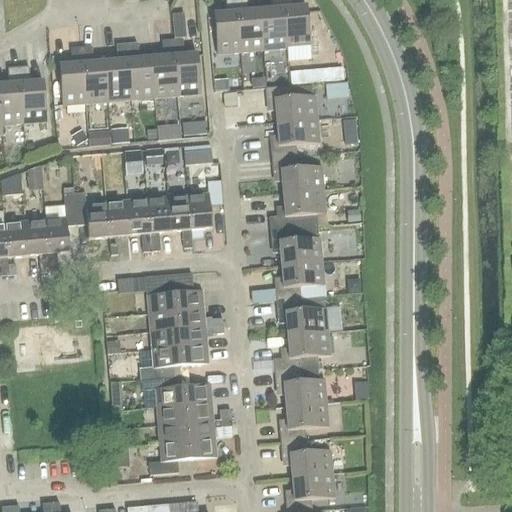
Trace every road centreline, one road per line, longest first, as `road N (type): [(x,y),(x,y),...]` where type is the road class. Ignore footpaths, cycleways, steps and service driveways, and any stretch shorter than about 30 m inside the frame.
road 1 (tertiary): [(415,511),(411,134),(389,49),(361,0)]
road 2 (residential): [(242,488),(98,498),(75,486),(0,492)]
road 3 (residential): [(0,293),(233,262)]
road 4 (residential): [(242,488),(247,455),(233,262)]
road 5 (residential): [(233,262),(217,98)]
